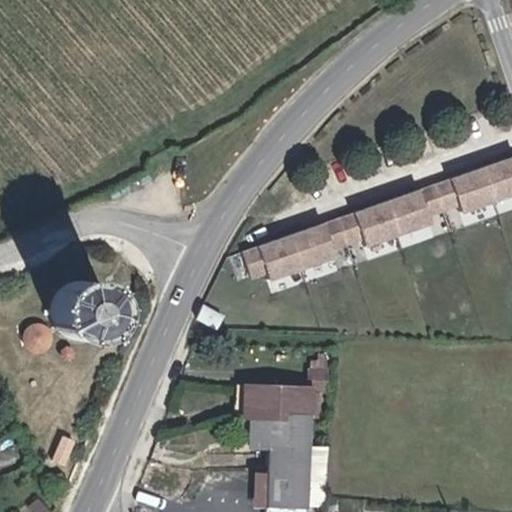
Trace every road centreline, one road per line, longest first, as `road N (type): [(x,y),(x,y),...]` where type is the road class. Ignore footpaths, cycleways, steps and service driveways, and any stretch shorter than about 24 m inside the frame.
road 1 (secondary): [(202,251),(247,178),(304,113),(436,0)]
road 2 (secondary): [(86,511),(202,251)]
road 3 (unclassified): [(0,260),(84,221),(143,228),(202,251)]
road 4 (unknown): [(392,174),(511,130)]
